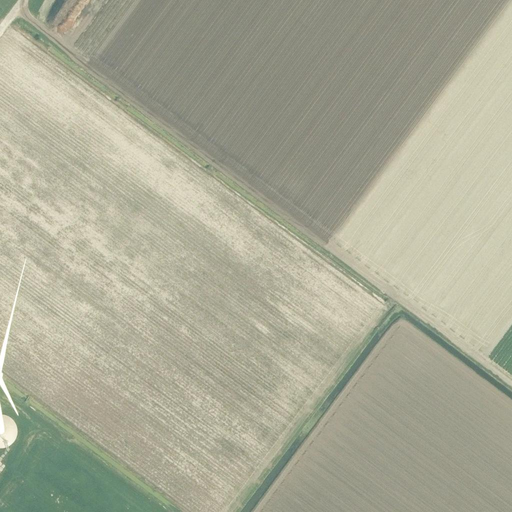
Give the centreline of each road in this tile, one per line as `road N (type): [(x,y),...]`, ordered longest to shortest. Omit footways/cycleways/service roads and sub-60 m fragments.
road 1 (track): [(396,297),(16,9)]
road 2 (track): [(511,383),(396,297),(322,393)]
